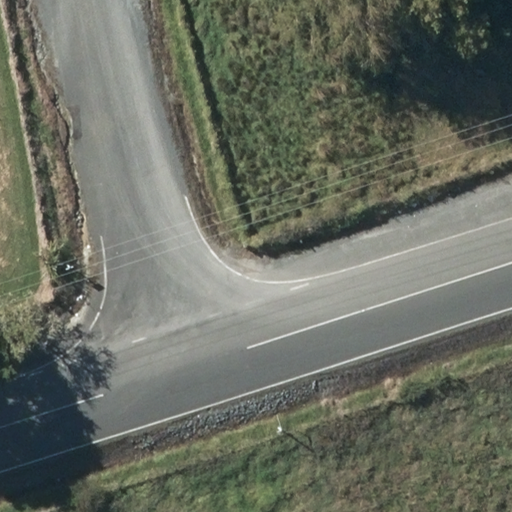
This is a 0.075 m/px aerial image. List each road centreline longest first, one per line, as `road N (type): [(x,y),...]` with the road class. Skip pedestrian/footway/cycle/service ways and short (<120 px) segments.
road 1 (tertiary): [(511,241),(162,356)]
road 2 (unclassified): [(162,356),(82,0)]
road 3 (tertiary): [(162,356),(0,410)]
